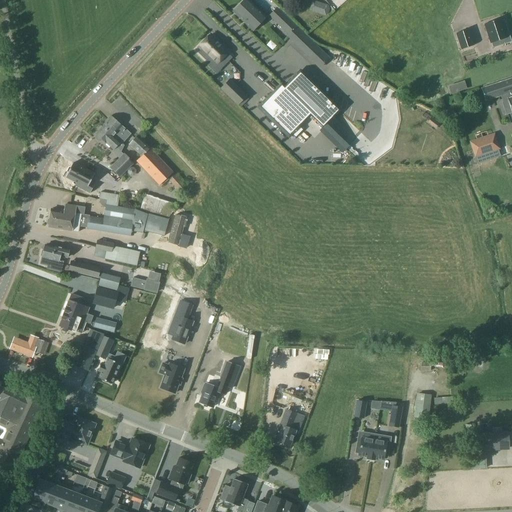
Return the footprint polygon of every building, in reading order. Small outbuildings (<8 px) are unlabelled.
[(247,0),(244,0),(233,12),(250,29),(263,15),(247,0)] [(318,4),(316,11),(325,15),(328,7),(318,4)] [(296,28),(285,18),(280,14),(276,9),(267,19),(277,28),(288,38),(296,29),(296,28)] [(504,20),(501,21),(500,19),(484,24),(490,44),(498,41),(500,46),(511,42),(504,20)] [(228,49),(240,37),(225,22),(213,34),(228,49)] [(456,34),(461,50),(473,46),(468,29),(456,34)] [(330,59),(295,30),(289,38),(323,66),(330,59)] [(450,33),(443,35),(445,43),(452,41),(450,33)] [(209,57),(221,68),(231,58),(226,53),(227,51),(209,35),(198,47),(201,49),(198,52),(207,60),(209,57)] [(254,39),(245,47),(248,51),(257,43),(254,39)] [(261,41),(246,54),(253,61),(268,48),(261,41)] [(411,58),(408,47),(378,57),(381,68),(411,58)] [(277,76),(291,59),(281,50),(253,83),(258,87),(271,71),(277,76)] [(474,89),(468,60),(439,66),(444,95),(474,89)] [(237,82),(247,77),(240,63),(230,68),(237,82)] [(299,72),(284,88),(310,114),(323,126),(324,125),(339,110),(299,72)] [(507,99),(511,114),(511,78),(481,89),(485,101),(506,94),(508,99),(507,99)] [(246,96),(230,80),(221,89),(237,105),(246,96)] [(310,114),(284,88),(281,85),(259,107),(289,136),(310,114)] [(111,117),(102,126),(123,144),(131,135),(111,117)] [(125,146),(124,145),(102,126),(95,134),(106,143),(118,154),(121,151),(125,146)] [(502,156),(495,134),(469,143),(476,164),(502,156)] [(136,161),(159,186),(173,173),(150,148),(137,136),(128,145),(141,157),(136,161)] [(110,168),(119,178),(134,164),(124,154),(110,168)] [(71,166),(64,180),(74,186),(73,189),(89,197),(94,187),(89,184),(93,177),(71,166)] [(179,193),(186,186),(174,173),(167,180),(179,193)] [(119,197),(113,196),(100,193),(99,199),(111,202),(117,203),(119,197)] [(143,197),(139,213),(166,220),(170,204),(143,197)] [(80,222),(87,223),(86,229),(118,235),(119,234),(124,235),(124,234),(130,235),(131,224),(125,223),(125,219),(121,218),(104,215),(103,219),(89,216),(75,213),(76,206),(65,205),(64,211),(50,209),(49,219),(47,220),(46,224),(48,226),(47,227),(72,231),(78,232),(80,222)] [(175,215),(168,243),(186,248),(189,238),(181,236),(186,218),(175,215)] [(113,244),(97,240),(95,249),(105,251),(111,252),(111,250),(113,244)] [(59,249),(45,245),(43,251),(42,251),(41,256),(42,256),(42,258),(40,264),(48,266),(47,269),(60,272),(62,262),(58,261),(59,256),(67,258),(69,250),(59,248),(59,249)] [(105,251),(103,259),(136,266),(138,256),(111,250),(111,252),(105,251)] [(98,278),(100,269),(71,261),(69,270),(98,278)] [(132,278),(130,286),(144,290),(143,291),(156,294),(159,282),(146,279),(146,281),(132,278)] [(112,307),(116,292),(97,287),(93,302),(112,307)] [(69,300),(65,310),(73,313),(73,312),(78,314),(77,316),(80,317),(79,319),(84,321),(84,322),(86,322),(90,324),(92,316),(86,314),(89,308),(80,305),(83,299),(71,294),(69,301),(69,300)] [(65,310),(59,326),(75,332),(79,320),(84,322),(84,321),(79,319),(80,317),(77,316),(78,314),(73,312),(73,313),(65,310)] [(113,333),(116,323),(96,318),(94,328),(113,333)] [(179,318),(171,339),(183,344),(191,322),(179,318)] [(105,359),(113,341),(103,336),(95,355),(105,359)] [(43,355),(48,343),(41,340),(36,352),(43,355)] [(87,370),(98,346),(86,340),(75,365),(87,370)] [(268,384),(304,384),(304,352),(274,352),(274,360),(268,360),(268,384)] [(101,372),(98,378),(111,384),(114,376),(116,377),(123,363),(114,359),(115,357),(114,357),(109,354),(104,366),(103,365),(100,372),(101,372)] [(449,358),(449,368),(458,368),(458,358),(449,358)] [(203,395),(200,403),(212,407),(214,402),(217,403),(221,393),(224,394),(227,387),(232,388),(239,367),(226,362),(216,388),(206,384),(202,394),(203,395)] [(430,372),(430,363),(421,362),(420,371),(430,372)] [(162,363),(159,373),(165,375),(160,388),(175,393),(178,385),(181,378),(184,369),(169,364),(168,366),(162,363)] [(0,382),(0,397),(1,398),(0,401),(2,402),(0,405),(0,463),(13,469),(44,403),(23,394),(7,387),(6,389),(0,386),(0,384),(1,383),(0,382)] [(425,437),(430,395),(416,394),(413,436),(425,437)] [(363,418),(366,403),(356,401),(354,417),(363,418)] [(374,423),(381,423),(383,401),(375,401),(374,423)] [(398,427),(402,408),(392,406),(389,426),(398,427)] [(298,432),(304,417),(285,409),(278,426),(282,427),(276,441),(289,446),(295,431),(298,432)] [(55,432),(76,441),(77,444),(81,445),(83,443),(86,445),(94,425),(77,418),(76,421),(73,424),(73,425),(60,420),(55,432)] [(362,432),(362,436),(358,436),(355,453),(359,453),(358,455),(367,457),(366,458),(374,460),(375,458),(383,460),(383,458),(387,458),(391,437),(362,432)] [(483,434),(483,448),(508,446),(507,432),(483,434)] [(140,468),(148,446),(132,439),(129,447),(116,442),(111,455),(124,460),(123,462),(140,468)] [(174,466),(169,479),(184,485),(185,483),(187,484),(191,475),(188,474),(193,463),(179,458),(176,467),(174,466)] [(43,503),(52,480),(51,479),(49,484),(40,480),(44,470),(38,467),(33,480),(39,482),(32,499),(43,503)] [(120,490),(125,478),(110,472),(105,484),(120,490)] [(240,482),(233,479),(230,487),(225,485),(219,499),(238,506),(236,511),(238,511),(243,511),(248,500),(242,498),(248,485),(246,484),(246,482),(240,480),(240,482)] [(53,506),(61,483),(52,480),(43,503),(44,502),(53,506)] [(170,485),(160,482),(156,493),(175,501),(179,491),(169,487),(170,485)] [(63,509),(71,487),(61,483),(53,506),(63,509)] [(69,511),(72,511),(79,495),(70,492),(72,487),(71,487),(63,509),(69,511)] [(109,504),(114,491),(106,488),(101,501),(109,504)] [(84,511),(89,499),(79,495),(72,511),(84,511)] [(122,511),(115,509),(119,499),(113,496),(109,509),(114,511),(113,511),(122,511)] [(280,511),(286,500),(278,497),(277,498),(272,496),(268,506),(258,502),(253,511),(280,511)] [(97,511),(101,504),(89,499),(84,511),(97,511)] [(293,505),(294,503),(286,500),(280,511),(295,511),(298,506),(293,505)]
